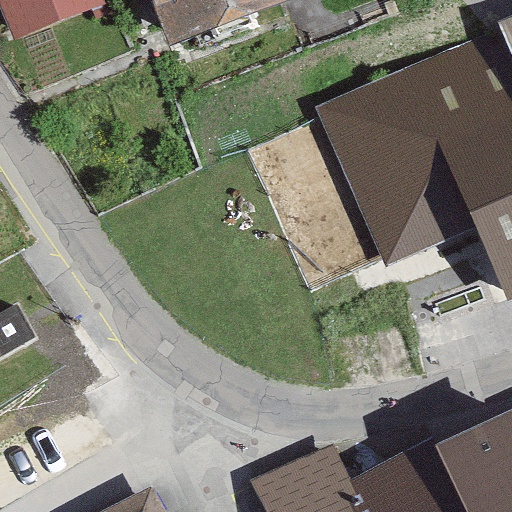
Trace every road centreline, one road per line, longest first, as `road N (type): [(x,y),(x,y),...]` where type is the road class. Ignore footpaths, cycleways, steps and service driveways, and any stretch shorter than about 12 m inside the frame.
road 1 (residential): [(0,117),(156,351),(207,381)]
road 2 (residential): [(207,381),(347,426),(511,380)]
road 3 (residential): [(207,381),(176,434),(40,511)]
